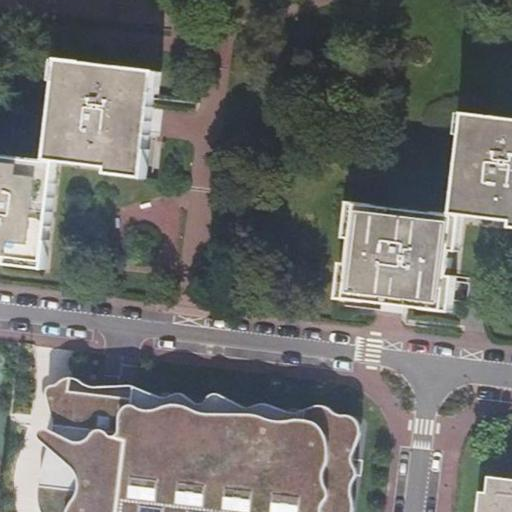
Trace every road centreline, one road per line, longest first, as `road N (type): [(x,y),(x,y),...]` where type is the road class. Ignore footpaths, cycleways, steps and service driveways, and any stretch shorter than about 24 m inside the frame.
road 1 (residential): [(436,366),(0,307)]
road 2 (residential): [(419,511),(436,366)]
